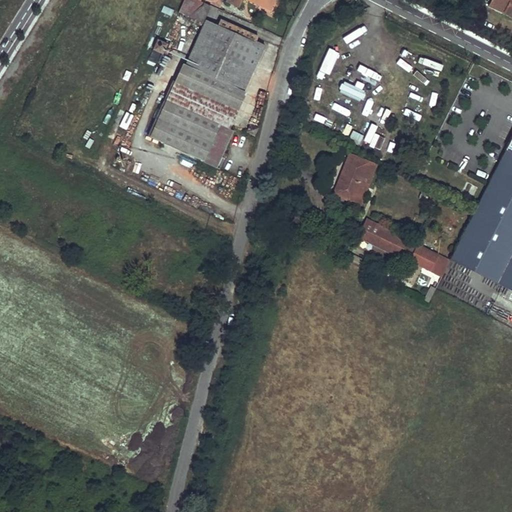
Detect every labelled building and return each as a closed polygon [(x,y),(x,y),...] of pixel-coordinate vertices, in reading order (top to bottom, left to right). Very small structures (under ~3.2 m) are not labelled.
[(185,0),(180,11),(188,15),(204,4),(204,1),(202,0),(185,0)] [(503,13),(509,0),(491,0),(489,6),(503,13)] [(511,0),(509,0),(503,13),(511,16),(511,0)] [(163,5),(161,11),(171,15),(173,9),(163,5)] [(186,65),(235,89),(254,46),(251,44),(254,37),(219,21),(216,27),(204,22),(186,65)] [(153,141),(202,162),(218,124),(229,129),(230,126),(244,92),(235,89),(186,65),(171,100),(153,141)] [(113,137),(122,142),(138,108),(129,103),(113,137)] [(202,162),(217,168),(233,131),(229,129),(218,124),(202,162)] [(511,137),(474,211),(471,219),(450,260),(511,290),(511,137)] [(370,186),(376,176),(382,164),(355,151),(350,162),(337,191),(356,200),(363,183),(370,186)] [(482,185),(458,174),(452,188),(476,198),(482,185)] [(363,183),(356,200),(363,203),(370,186),(363,183)] [(439,254),(394,232),(393,232),(379,225),(380,224),(367,218),(362,227),(357,238),(368,243),(367,244),(407,263),(409,260),(431,271),(439,254)] [(442,276),(450,260),(439,254),(431,271),(442,276)] [(423,304),(427,306),(434,293),(440,280),(436,278),(430,291),(423,304)]
